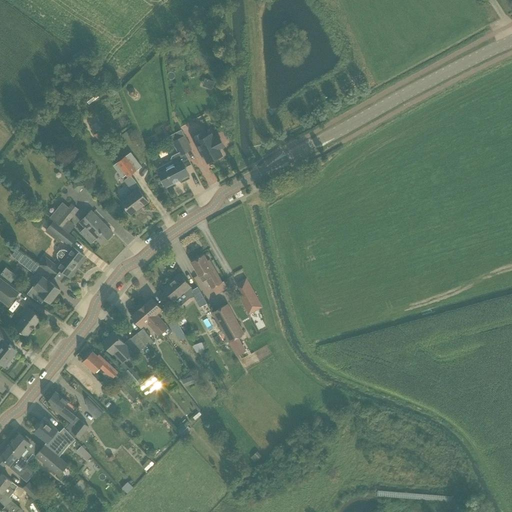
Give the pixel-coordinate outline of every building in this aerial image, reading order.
[(213,87),(215,80),(206,78),(204,84),(213,87)] [(96,91),(85,100),(89,104),(99,96),(96,91)] [(96,122),(89,127),(90,128),(95,134),(95,135),(102,144),(110,139),(102,129),(97,123),(96,122)] [(183,132),(176,135),(186,153),(192,150),(183,132)] [(204,155),(208,163),(217,158),(217,159),(223,156),(220,150),(219,151),(219,149),(224,146),(219,137),(214,140),(211,134),(205,137),(203,133),(192,138),(202,156),(204,155)] [(172,161),(158,168),(160,173),(159,173),(161,178),(162,180),(160,181),(163,186),(165,185),(166,187),(189,175),(185,168),(180,157),(186,153),(176,135),(171,138),(178,153),(172,156),(171,160),(172,161)] [(126,157),(118,163),(128,177),(124,180),(133,192),(121,201),(125,207),(131,214),(147,202),(141,193),(137,189),(140,187),(130,174),(134,170),(135,171),(141,167),(131,153),(126,157)] [(63,202),(50,218),(56,223),(63,228),(69,220),(72,216),(79,209),(72,203),(69,207),(63,202)] [(96,239),(101,244),(106,239),(108,240),(112,236),(111,234),(113,233),(105,225),(91,211),(80,223),(85,228),(80,233),(91,244),(96,239)] [(59,238),(70,246),(75,240),(52,222),(50,225),(45,231),(57,240),(59,238)] [(39,264),(59,281),(65,274),(70,277),(80,265),(78,264),(84,256),(72,247),(68,252),(67,251),(65,250),(62,250),(60,251),(57,254),(57,256),(58,258),(59,260),(60,261),(57,265),(46,256),(39,264)] [(19,261),(33,273),(39,266),(24,254),(19,261)] [(204,255),(191,262),(196,271),(199,276),(200,276),(203,282),(206,280),(211,289),(215,287),(222,283),(214,269),(209,260),(207,261),(204,255)] [(1,273),(11,281),(17,274),(6,266),(1,273)] [(191,291),(189,288),(190,287),(179,274),(174,279),(174,280),(165,289),(164,288),(163,288),(175,301),(179,307),(189,298),(193,296),(190,291),(191,291)] [(41,304),(45,298),(50,302),(60,290),(43,276),(39,281),(38,280),(27,294),(41,304)] [(0,298),(9,305),(19,293),(0,278),(0,298)] [(250,314),(264,307),(248,278),(235,286),(250,314)] [(201,307),(205,314),(211,311),(197,287),(191,291),(190,291),(193,296),(200,308),(201,307)] [(141,307),(166,336),(171,332),(158,317),(156,318),(155,317),(162,310),(152,298),(141,307)] [(212,312),(229,342),(231,341),(238,337),(244,334),(238,323),(227,304),(212,312)] [(15,327),(27,337),(41,318),(27,306),(22,312),(25,315),(15,327)] [(148,325),(162,340),(166,336),(141,307),(131,316),(141,328),(148,322),(150,324),(148,325)] [(184,314),(175,319),(176,320),(181,328),(187,324),(186,323),(187,323),(186,321),(187,320),(185,318),(187,317),(184,314)] [(170,323),(180,340),(186,336),(185,334),(176,320),(175,319),(170,323)] [(0,362),(4,365),(6,366),(13,357),(11,356),(17,350),(10,344),(15,337),(0,324),(0,362)] [(137,334),(147,347),(153,342),(143,329),(137,334)] [(114,353),(122,363),(133,353),(120,339),(113,332),(102,343),(109,350),(113,355),(114,353)] [(130,339),(142,351),(147,347),(137,334),(130,339)] [(231,341),(229,342),(236,357),(238,356),(246,351),(238,337),(231,341)] [(92,352),(83,362),(90,368),(95,373),(100,367),(106,372),(112,378),(118,372),(99,355),(98,357),(92,352)] [(119,366),(137,386),(143,381),(131,367),(130,369),(124,362),(119,366)] [(187,378),(189,385),(196,383),(193,376),(187,378)] [(121,417),(133,405),(121,393),(115,399),(96,380),(86,389),(114,418),(118,414),(121,417)] [(120,389),(132,402),(141,393),(134,387),(132,389),(126,383),(120,389)] [(65,429),(74,438),(77,436),(79,438),(88,428),(64,408),(68,402),(64,399),(55,392),(47,403),(55,410),(71,423),(65,429)] [(98,406),(88,396),(85,399),(88,410),(91,413),(98,406)] [(199,412),(193,417),(195,420),(201,414),(199,412)] [(44,420),(36,431),(43,437),(47,441),(45,444),(54,452),(64,439),(69,444),(70,445),(75,440),(74,438),(65,429),(64,428),(59,433),(57,431),(57,430),(52,426),(44,420)] [(188,421),(178,430),(184,437),(191,429),(188,426),(190,423),(188,421)] [(18,432),(10,441),(17,446),(14,450),(27,460),(33,454),(38,448),(39,446),(38,446),(26,435),(24,437),(18,432)] [(0,462),(4,466),(7,462),(11,465),(9,468),(19,476),(27,467),(34,473),(37,469),(30,463),(27,460),(14,450),(17,446),(10,441),(0,453),(0,462)] [(37,454),(35,456),(59,476),(68,466),(69,464),(59,456),(57,454),(54,452),(45,444),(44,445),(40,449),(37,454)] [(81,446),(77,450),(87,460),(91,456),(81,446)] [(0,490),(1,491),(2,492),(0,495),(0,502),(10,511),(21,511),(22,511),(23,510),(12,500),(12,499),(9,497),(17,486),(11,482),(12,482),(9,480),(2,474),(0,476),(0,490)] [(41,494),(29,482),(22,488),(34,501),(41,494)] [(127,494),(134,487),(128,482),(122,488),(127,494)] [(378,497),(452,501),(453,494),(378,490),(378,497)]
